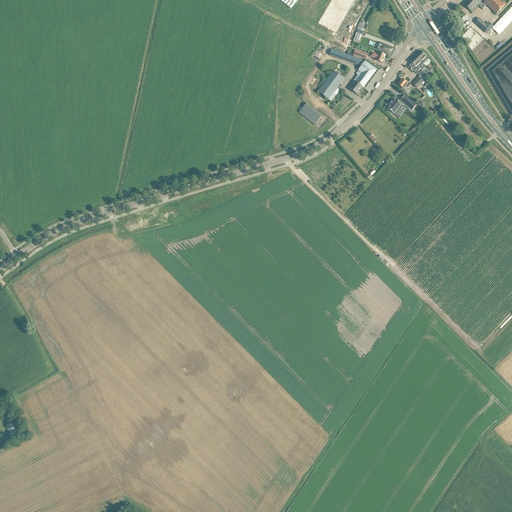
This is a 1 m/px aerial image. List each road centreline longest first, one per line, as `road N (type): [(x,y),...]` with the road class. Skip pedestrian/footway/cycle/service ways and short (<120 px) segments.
road 1 (tertiary): [(17,256),(71,225),(312,148),(357,115),(405,51)]
road 2 (primary): [(510,143),(432,25)]
road 3 (primary): [(425,33),(510,143)]
